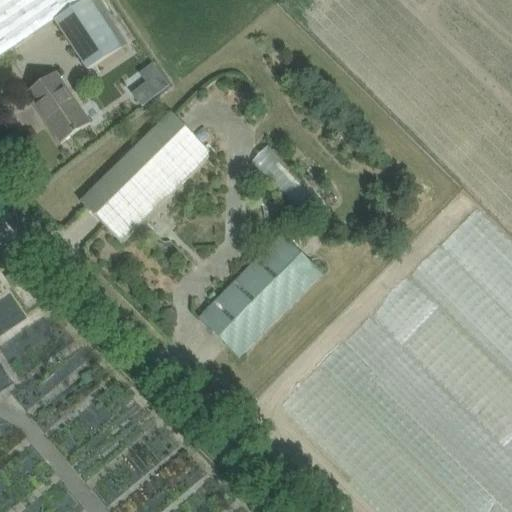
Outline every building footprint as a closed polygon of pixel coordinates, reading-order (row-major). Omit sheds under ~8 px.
[(88,71),(104,60),(125,45),(95,0),(0,0),(0,57),(54,21),(88,71)] [(60,145),(90,125),(55,74),(26,95),(60,145)] [(120,245),(135,231),(210,157),(170,116),(94,189),(80,203),(120,245)] [(277,150),(262,164),(317,223),(332,209),(277,150)] [(238,360),(321,276),(281,237),(212,306),(198,321),(238,360)]
